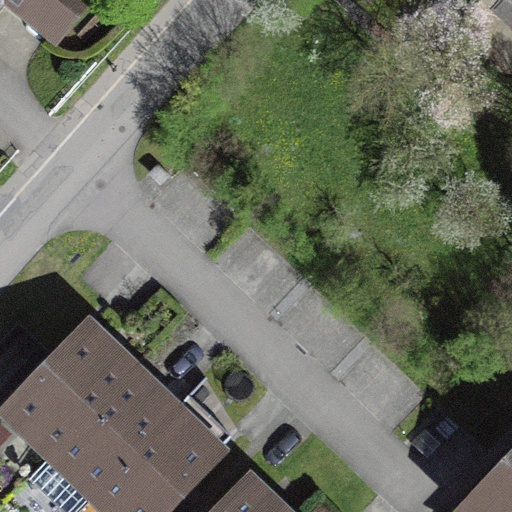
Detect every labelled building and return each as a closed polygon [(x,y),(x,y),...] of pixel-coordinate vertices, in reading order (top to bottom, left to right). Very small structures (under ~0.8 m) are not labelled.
[(87,332),(11,412),(53,453),(130,373),(87,332)] [(172,413),(130,373),(53,453),(58,457),(33,482),(64,511),(69,511),(91,489),(95,493),(172,413)] [(159,511),(231,437),(189,396),(172,413),(95,493),(114,511),(159,511)] [(511,511),(511,468),(470,511),(511,511)] [(274,511),(248,487),(224,511),(274,511)]
